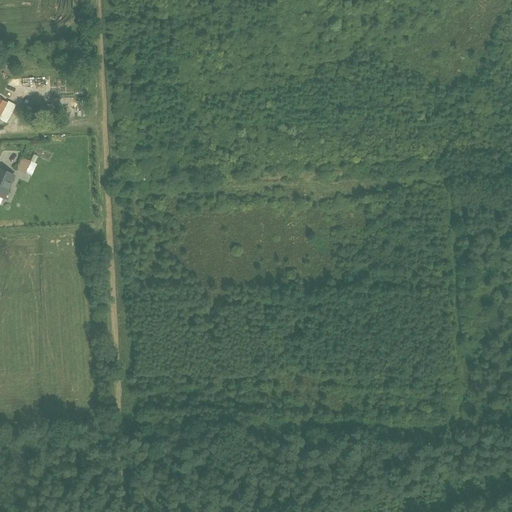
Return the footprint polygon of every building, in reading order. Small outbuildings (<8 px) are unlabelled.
[(0,90),(0,112),(4,114),(13,97),(0,90)] [(16,169),(15,171),(25,176),(26,173),(31,162),(22,158),(17,169),(16,169)] [(0,165),(0,171),(13,177),(15,171),(16,169),(1,162),(0,165)] [(49,170),(31,162),(26,173),(42,181),(43,179),(44,180),(49,170)] [(13,177),(0,171),(0,196),(4,198),(8,191),(14,177),(13,177)] [(42,181),(39,184),(44,188),(48,183),(44,180),(43,179),(42,181)] [(44,188),(39,184),(35,188),(41,193),(45,189),(44,188)] [(15,194),(8,191),(4,198),(12,202),(15,194)] [(52,202),(47,201),(44,216),(64,220),(67,207),(52,204),(52,202)]
